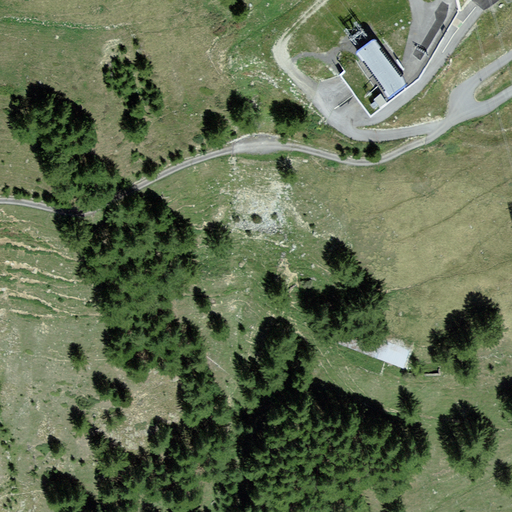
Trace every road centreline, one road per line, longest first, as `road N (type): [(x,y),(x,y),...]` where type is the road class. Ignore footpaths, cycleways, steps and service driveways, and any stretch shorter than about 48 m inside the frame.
road 1 (track): [(0,200),(78,212),(232,149),(274,144),(371,161),(425,140),(444,123)]
road 2 (residential): [(511,55),(460,99),(464,114),(511,90)]
